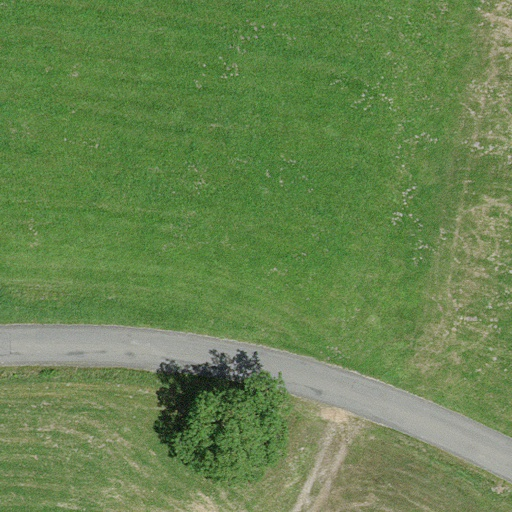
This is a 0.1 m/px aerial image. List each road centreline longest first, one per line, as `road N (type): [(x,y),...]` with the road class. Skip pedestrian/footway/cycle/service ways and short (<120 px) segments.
road 1 (unclassified): [(511,472),(350,395),(289,376),(205,357),(90,346),(0,349)]
road 2 (track): [(350,395),(292,511)]
